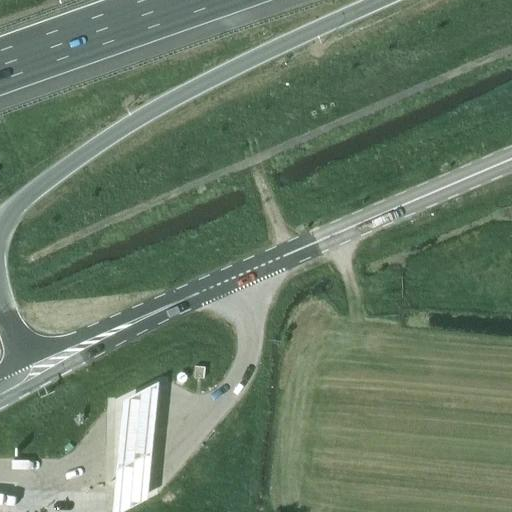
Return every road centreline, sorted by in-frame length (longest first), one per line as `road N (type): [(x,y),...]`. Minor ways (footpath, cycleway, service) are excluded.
road 1 (motorway): [(0,222),(119,128),(382,0)]
road 2 (secondary): [(511,160),(181,301)]
road 3 (secondary): [(0,403),(181,301)]
road 4 (motorway): [(0,68),(193,0)]
road 5 (secondary): [(181,301),(19,363)]
